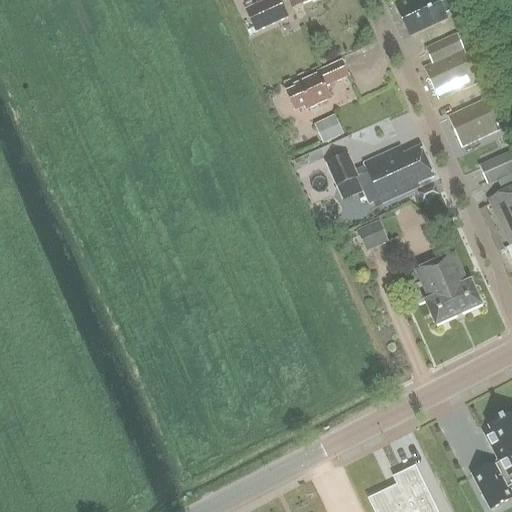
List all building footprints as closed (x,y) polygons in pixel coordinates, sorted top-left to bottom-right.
[(281,0),(276,0),(248,12),(258,35),(290,21),(281,0)] [(319,0),(289,0),(294,11),(319,0)] [(412,37),(449,20),(446,14),(453,11),(447,0),(415,0),(398,8),(412,37)] [(453,96),(464,90),(464,92),(485,82),(473,56),(467,59),(457,38),(430,51),(437,66),(428,70),(442,98),(452,93),(453,96)] [(321,77),(297,88),(298,90),(287,95),(296,114),(306,109),(308,112),(333,100),(328,88),(350,77),(343,63),(320,74),(321,77)] [(463,150),(502,131),(499,126),(504,124),(496,106),(492,108),(489,102),(450,120),(451,122),(457,137),(463,150)] [(336,118),(322,124),(331,143),(344,137),(336,118)] [(402,150),(367,165),(368,166),(385,205),(419,189),(418,186),(435,179),(421,150),(406,157),(402,150)] [(511,152),(481,167),(488,182),(511,171),(511,152)] [(340,162),(329,167),(339,189),(357,181),(361,180),(357,171),(351,157),(340,162)] [(511,191),(490,202),(511,248),(511,247),(511,191)] [(380,223),(358,233),(367,255),(390,245),(380,223)] [(439,329),(484,308),(473,283),(470,285),(457,256),(419,274),(432,302),(428,304),(439,329)] [(498,464),(473,477),(491,511),(511,500),(511,496),(509,491),(511,489),(511,419),(492,430),(494,434),(488,437),(495,451),(498,449),(505,462),(499,465),(498,464)] [(438,511),(418,470),(397,480),(401,488),(372,502),(377,511),(438,511)]
